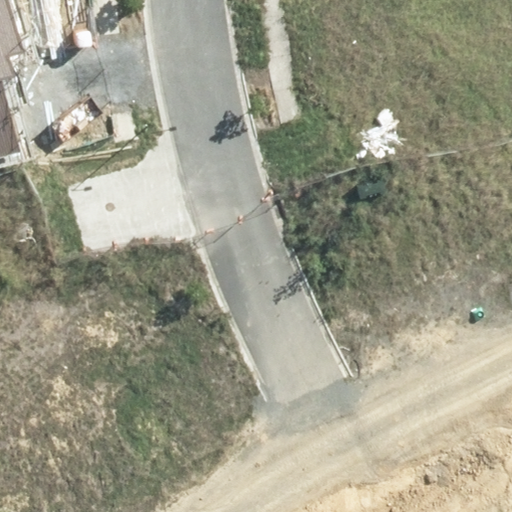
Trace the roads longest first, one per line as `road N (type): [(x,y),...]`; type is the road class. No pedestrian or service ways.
road 1 (residential): [(306,383),(214,141),(195,0)]
road 2 (unknown): [(355,511),(306,383)]
